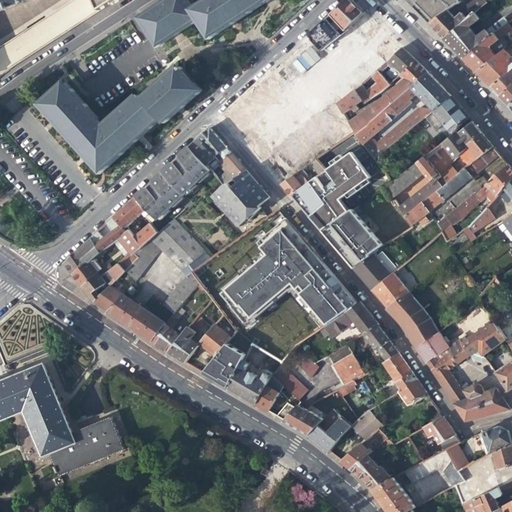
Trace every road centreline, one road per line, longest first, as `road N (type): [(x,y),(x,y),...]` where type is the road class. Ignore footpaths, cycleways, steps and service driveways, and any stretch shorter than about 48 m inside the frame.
road 1 (residential): [(511,418),(464,432),(385,321),(207,114)]
road 2 (residential): [(20,277),(288,447),(364,511)]
road 3 (residential): [(207,114),(80,235),(20,277)]
road 4 (residential): [(511,142),(380,0)]
road 5 (residential): [(332,0),(207,114)]
road 6 (residential): [(0,86),(137,0)]
